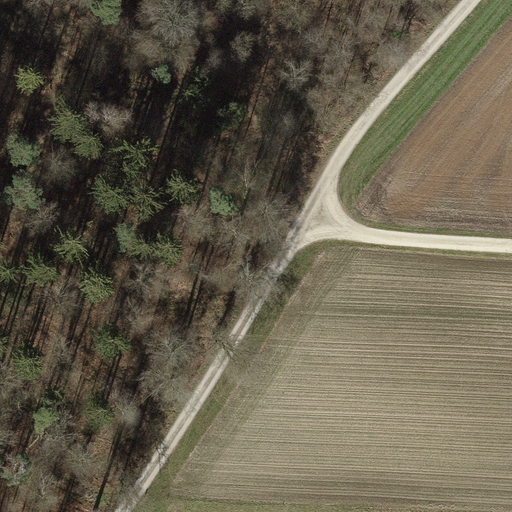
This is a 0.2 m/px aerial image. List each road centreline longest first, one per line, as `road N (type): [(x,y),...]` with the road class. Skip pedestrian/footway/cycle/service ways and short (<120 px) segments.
road 1 (track): [(308,221),(0,14)]
road 2 (track): [(125,511),(308,221)]
road 3 (track): [(474,0),(347,146),(308,221)]
road 4 (track): [(308,221),(412,240),(511,246)]
